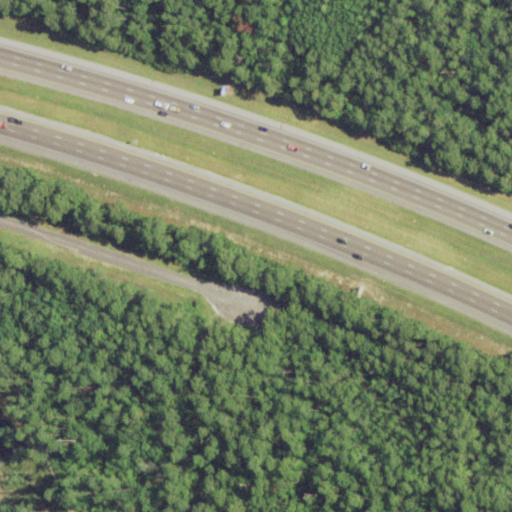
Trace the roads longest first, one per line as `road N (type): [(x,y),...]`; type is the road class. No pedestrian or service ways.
road 1 (motorway): [(0,126),(247,206),(511,317)]
road 2 (motorway): [(511,229),(341,158),(0,52)]
road 3 (residential): [(0,220),(266,308)]
